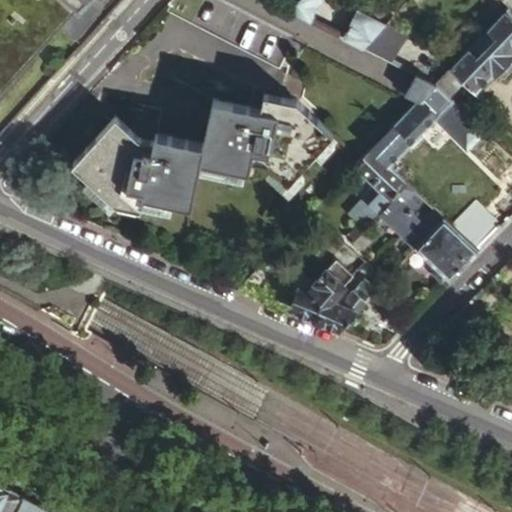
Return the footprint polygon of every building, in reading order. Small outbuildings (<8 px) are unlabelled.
[(0,0),(0,89),(57,28),(82,0),(0,0)] [(86,0),(82,0),(57,28),(71,40),(98,11),(86,0)] [(295,39),(222,0),(169,0),(168,2),(171,4),(170,6),(281,66),(295,39)] [(299,0),(291,9),(310,19),(320,0),(299,0)] [(435,83),(449,97),(464,81),(475,93),(493,75),(496,79),(511,63),(511,1),(510,4),(435,83)] [(366,48),(384,28),(385,26),(358,11),(356,14),(351,12),(338,33),(366,48)] [(366,48),(390,60),(402,46),(384,28),(366,48)] [(415,73),(405,93),(418,99),(372,148),(389,164),(446,104),(456,113),(454,116),(456,127),(469,139),(476,139),(484,130),(449,97),(435,83),(415,73)] [(287,181),(331,131),(298,99),(264,91),(260,107),(214,95),(204,141),(156,131),(155,137),(139,134),(117,114),(73,162),(116,201),(141,208),(144,193),(191,204),(202,159),(249,170),(252,158),(267,162),(287,181)] [(389,164),(372,148),(356,164),(377,184),(361,202),(366,208),(356,219),(360,223),(366,229),(380,213),(408,183),(389,164)] [(426,200),(408,183),(380,213),(401,234),(417,220),(414,214),(426,200)] [(414,246),(442,215),(426,200),(414,214),(417,220),(401,234),(414,246)] [(361,202),(350,213),(356,219),(366,208),(361,202)] [(448,277),(476,248),(442,215),(414,246),(435,266),(431,271),(440,279),(445,275),(448,277)] [(348,235),(354,241),(356,239),(366,229),(360,223),(348,235)] [(380,242),(366,229),(356,239),(370,253),(380,242)] [(337,290),(354,272),(338,256),(328,267),(327,267),(307,288),(303,286),(298,288),(292,303),(298,309),(314,316),(330,299),(337,290)] [(267,257),(241,284),(262,294),(283,271),(267,257)] [(341,303),(356,310),(379,285),(366,274),(348,294),(337,290),(330,299),(341,303)] [(386,340),(400,326),(369,298),(340,328),(376,344),(386,340)] [(314,316),(339,328),(356,310),(341,303),(330,299),(314,316)] [(0,508),(9,489),(0,484),(0,508)] [(16,511),(24,496),(9,489),(0,508),(0,511),(16,511)] [(52,511),(53,511),(24,496),(16,511),(52,511)]
